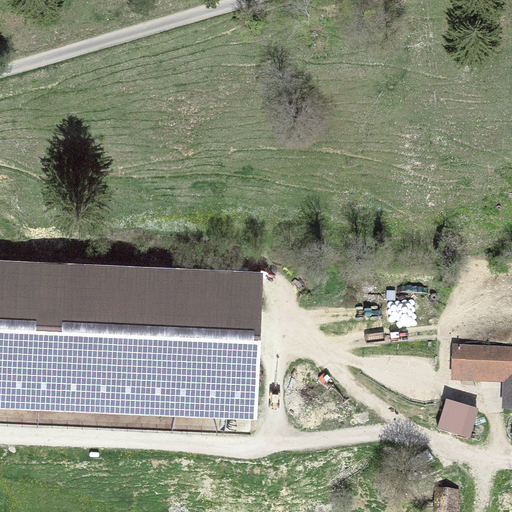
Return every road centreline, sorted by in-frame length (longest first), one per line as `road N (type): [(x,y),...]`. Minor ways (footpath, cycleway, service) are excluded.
road 1 (track): [(0,436),(227,453),(393,440),(511,470)]
road 2 (track): [(0,70),(255,0)]
